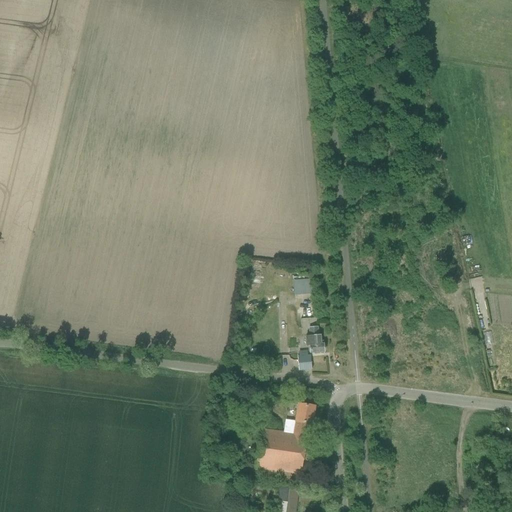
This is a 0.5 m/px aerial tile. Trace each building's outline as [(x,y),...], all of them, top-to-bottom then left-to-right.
[(252,263),(242,263),(241,286),(251,287),(252,263)] [(303,292),(303,276),(285,276),(286,292),(303,292)] [(316,318),(299,320),(301,337),(305,337),(305,346),(309,346),(309,353),(323,352),(322,341),(320,341),(319,336),(318,336),(316,318)] [(298,371),(311,370),(310,356),(297,357),(298,371)] [(288,479),(289,479),(299,481),(306,436),(301,435),(302,423),(311,425),(314,407),(297,404),(296,414),(295,422),(291,421),(289,434),(260,429),(253,473),(289,478),(288,479)] [(287,431),(289,418),(278,416),(276,430),(287,431)] [(294,511),(298,488),(279,486),(275,511),(294,511)]
